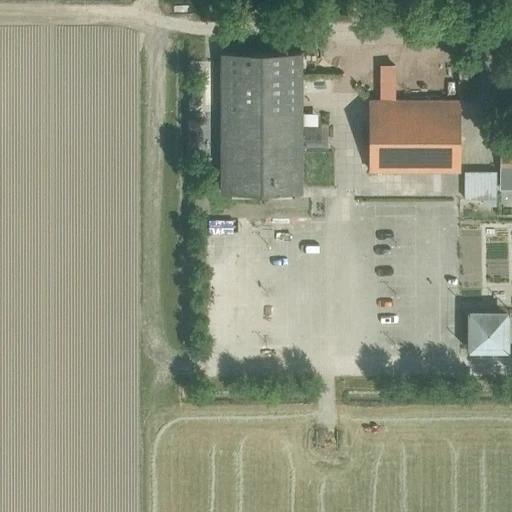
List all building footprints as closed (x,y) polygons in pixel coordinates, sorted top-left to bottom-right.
[(303,52),(222,52),(222,193),(303,193),(303,52)] [(460,171),(460,100),(371,100),(371,171),(460,171)] [(501,169),(511,169),(511,155),(501,155),(501,169)] [(464,171),(464,199),(496,199),(497,172),(464,171)] [(511,353),(511,311),(473,313),(475,355),(511,353)]
